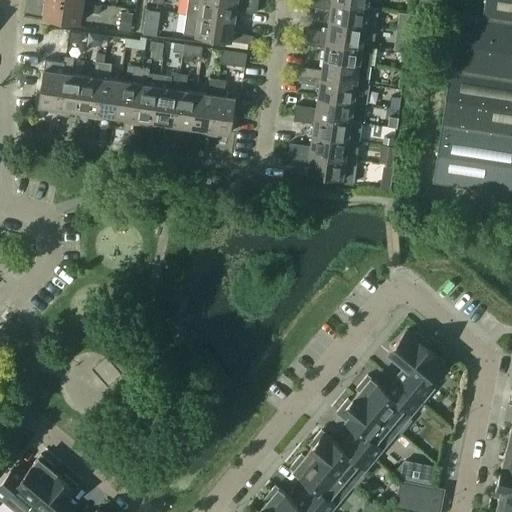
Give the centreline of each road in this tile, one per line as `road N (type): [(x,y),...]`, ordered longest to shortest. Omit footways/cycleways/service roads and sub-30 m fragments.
road 1 (residential): [(210,511),(397,293),(487,360),(459,511)]
road 2 (residential): [(8,0),(0,188)]
road 3 (residential): [(260,150),(280,0)]
road 4 (residential): [(140,511),(39,430)]
